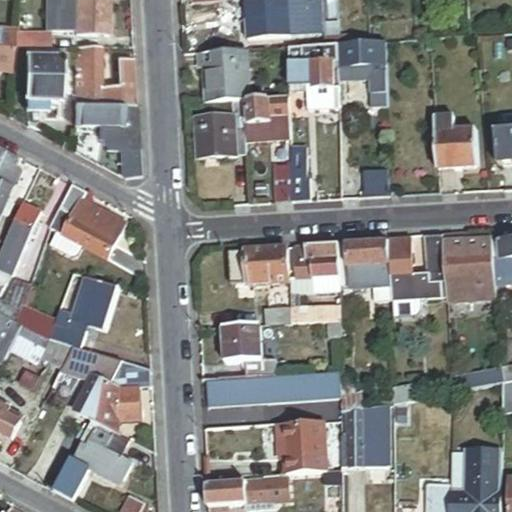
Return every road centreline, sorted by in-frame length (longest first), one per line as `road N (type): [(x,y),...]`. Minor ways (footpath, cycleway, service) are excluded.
road 1 (residential): [(511,209),(174,228)]
road 2 (residential): [(185,511),(174,228)]
road 3 (residential): [(174,228),(160,0)]
road 4 (residential): [(174,228),(0,134)]
